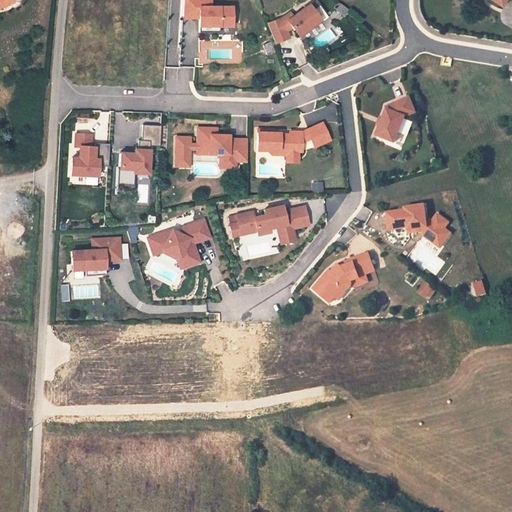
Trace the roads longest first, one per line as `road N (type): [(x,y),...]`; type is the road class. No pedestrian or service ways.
road 1 (unclassified): [(55,98),(32,511)]
road 2 (residential): [(344,81),(273,106),(55,98)]
road 3 (residential): [(344,81),(351,206),(260,306),(227,307)]
